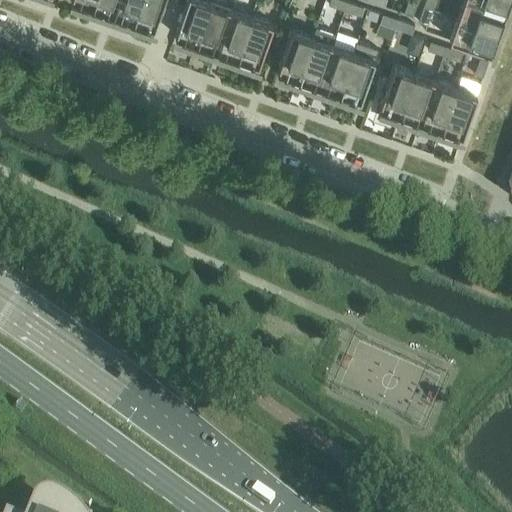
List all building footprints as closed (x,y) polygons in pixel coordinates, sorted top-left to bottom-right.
[(112,13),(116,0),(93,0),(92,5),(112,13)] [(139,0),(116,0),(112,13),(133,20),(139,0)] [(163,0),(139,0),(133,20),(154,27),(163,0)] [(209,0),(187,0),(176,31),(175,34),(196,42),(211,0),(209,0)] [(231,7),(211,0),(196,42),(216,49),(231,7)] [(348,1),(344,0),(330,0),(329,4),(345,10),(348,1)] [(412,0),(407,0),(404,12),(412,15),(417,2),(412,0)] [(425,0),(424,6),(433,9),(435,0),(425,0)] [(505,11),(473,0),(462,0),(457,17),(498,31),(505,11)] [(509,0),(473,0),(505,11),(509,0)] [(364,7),(348,1),(345,10),(361,15),(364,7)] [(433,9),(424,6),(418,21),(427,24),(433,9)] [(252,15),(231,7),(216,49),(237,56),(252,15)] [(380,22),(396,28),(399,19),(383,13),(380,22)] [(273,22),(252,15),(237,56),(258,63),(273,22)] [(498,31),(457,17),(449,38),(491,53),(498,31)] [(415,24),(399,19),(396,28),(412,33),(415,24)] [(318,84),(333,43),(337,33),(317,26),(313,36),(298,77),(318,84)] [(277,70),(298,77),(313,36),(291,28),(277,70)] [(357,40),(353,50),(339,92),(360,99),(378,48),(357,40)] [(427,49),(443,55),(446,46),(430,40),(427,49)] [(333,43),(318,84),(339,92),(353,50),(333,43)] [(462,51),(446,46),(443,55),(460,60),(462,51)] [(488,60),(480,57),(474,73),(483,76),(488,60)] [(379,105),(400,113),(415,71),(393,64),(379,105)] [(415,71),(400,113),(420,120),(435,78),(415,71)] [(455,86),(435,78),(420,120),(441,127),(455,86)] [(477,93),(455,86),(441,127),(462,135),(477,93)]
